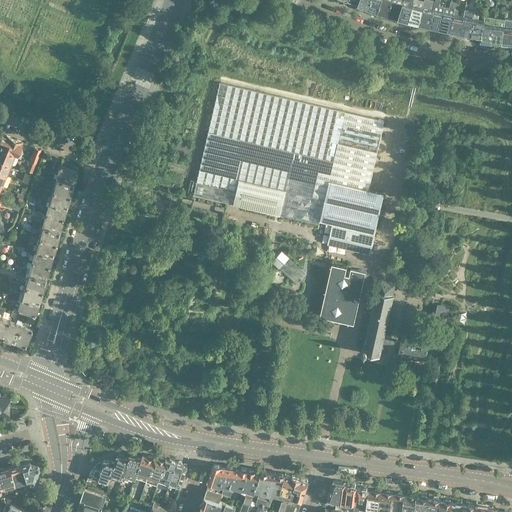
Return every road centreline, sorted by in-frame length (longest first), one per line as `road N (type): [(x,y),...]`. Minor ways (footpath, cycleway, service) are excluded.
road 1 (tertiary): [(43,379),(114,165)]
road 2 (residential): [(511,59),(424,45),(295,0)]
road 3 (secondary): [(511,487),(323,457)]
road 4 (tertiary): [(114,165),(176,0)]
road 5 (secondary): [(204,443),(43,379)]
road 6 (residential): [(114,165),(0,117)]
